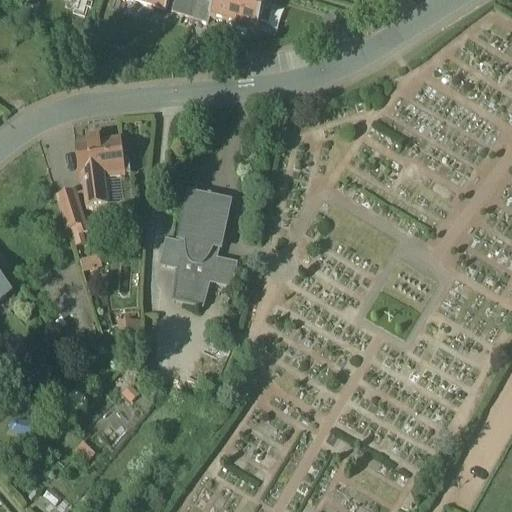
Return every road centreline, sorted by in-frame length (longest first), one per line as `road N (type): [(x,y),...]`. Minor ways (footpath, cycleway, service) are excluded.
road 1 (residential): [(431,0),(307,69),(88,97),(29,115),(0,141)]
road 2 (unclassified): [(511,366),(456,473)]
